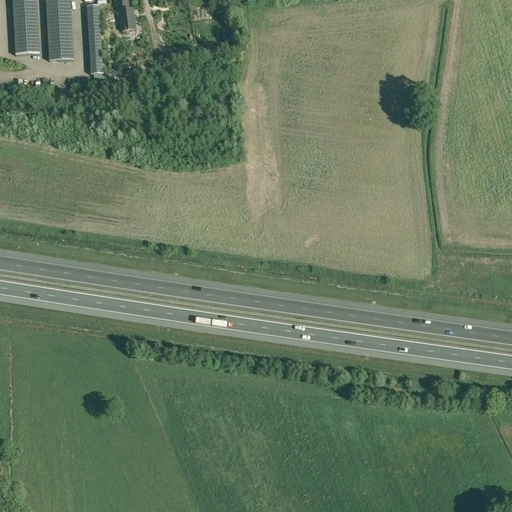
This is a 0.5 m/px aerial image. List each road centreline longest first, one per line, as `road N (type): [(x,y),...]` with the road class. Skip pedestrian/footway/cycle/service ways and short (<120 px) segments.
road 1 (motorway): [(511,338),(0,262)]
road 2 (motorway): [(0,287),(511,362)]
road 3 (unclassified): [(511,251),(287,216),(253,0)]
